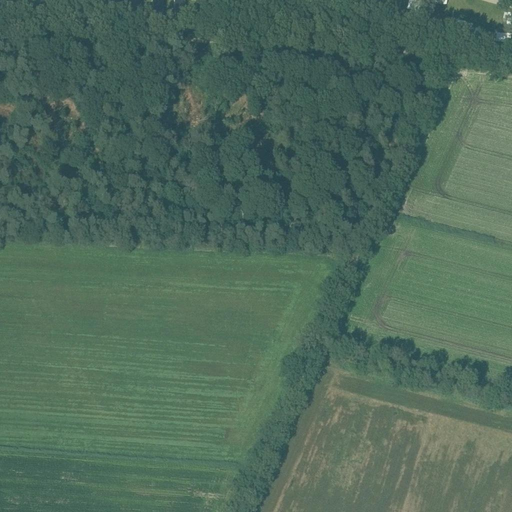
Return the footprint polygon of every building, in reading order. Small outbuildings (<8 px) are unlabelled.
[(69,0),(70,8),(78,8),(77,0),(69,0)] [(89,0),(90,10),(98,9),(97,0),(89,0)] [(109,0),(111,14),(120,13),(118,0),(109,0)] [(140,0),(131,0),(133,16),(142,15),(140,0)] [(162,0),(153,0),(155,17),(164,16),(162,0)] [(184,0),(175,0),(177,19),(186,18),(184,0)] [(206,0),(198,0),(197,0),(199,20),(208,20),(206,0)]
